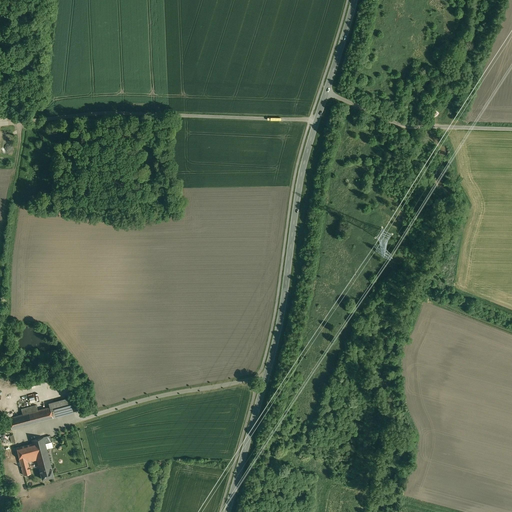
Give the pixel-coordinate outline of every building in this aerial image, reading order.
[(69,398),(48,403),(49,407),(50,407),(52,418),(73,412),(69,398)] [(49,407),(9,418),(12,429),(52,418),(50,407),(49,407)] [(51,442),(50,435),(43,437),(45,444),(51,442)] [(43,437),(32,440),(32,443),(37,459),(42,479),(54,476),(46,448),(53,447),(51,442),(45,444),(43,437)] [(32,443),(16,448),(21,467),(21,468),(22,467),(24,475),(31,473),(28,462),(37,459),(32,443)]
